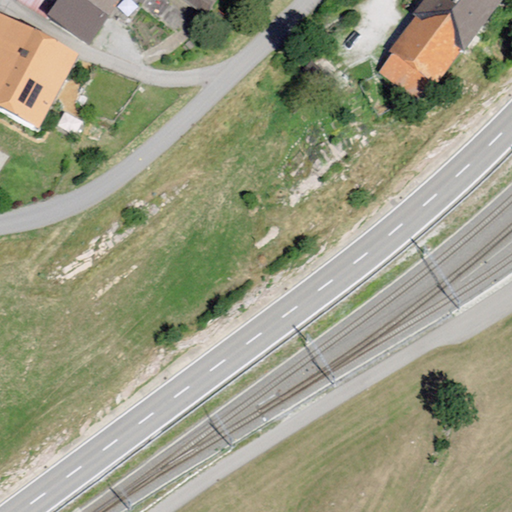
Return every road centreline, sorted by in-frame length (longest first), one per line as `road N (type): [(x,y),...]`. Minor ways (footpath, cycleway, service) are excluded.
road 1 (secondary): [(20,511),(358,260),(511,123)]
road 2 (unclassified): [(232,74),(102,189),(0,224)]
road 3 (residential): [(232,74),(148,72),(63,37),(8,0)]
